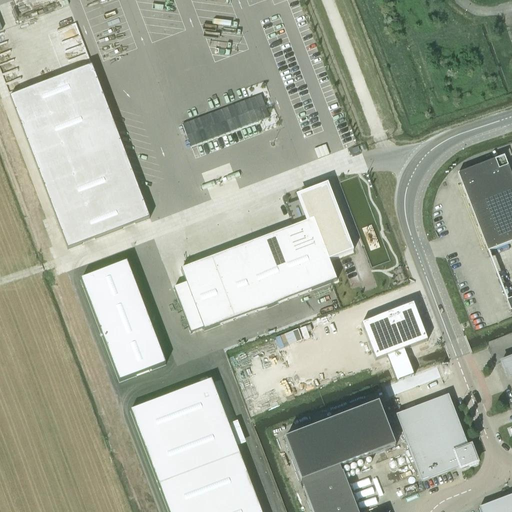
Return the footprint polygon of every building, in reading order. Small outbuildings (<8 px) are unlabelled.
[(91,67),(9,98),(67,250),(149,219),(91,67)] [(261,96),(182,125),(189,147),(269,117),(261,96)] [(487,254),(511,244),(511,180),(503,158),(457,176),(487,254)] [(185,284),(173,289),(190,336),(203,331),(209,329),(336,281),(328,261),(350,253),(345,239),(331,201),(326,188),(298,198),(308,223),(180,270),(185,284)] [(126,263),(80,280),(119,383),(165,366),(126,263)] [(416,310),(369,329),(383,365),(394,360),(414,409),(395,416),(421,481),(460,469),(460,471),(477,464),(471,447),(468,448),(448,396),(430,402),(413,352),(429,346),(416,310)] [(511,360),(499,365),(503,375),(505,374),(508,383),(511,381),(511,360)] [(258,511),(211,385),(132,415),(168,511),(258,511)] [(395,448),(378,404),(284,440),(311,511),(356,511),(340,469),(395,448)] [(478,509),(479,511),(511,511),(511,495),(500,500),(501,501),(498,501),(499,504),(488,508),(487,506),(485,507),(485,506),(478,509)]
